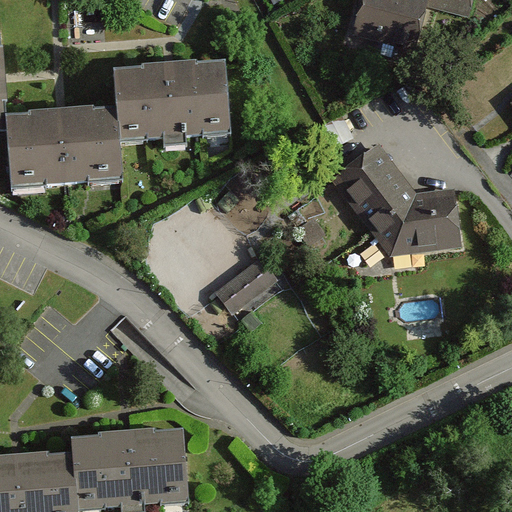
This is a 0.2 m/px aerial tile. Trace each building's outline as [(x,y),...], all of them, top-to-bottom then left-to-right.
[(430,0),(364,0),(355,40),(419,54),(430,0)] [(476,0),(438,0),(436,14),(472,22),(476,0)] [(230,136),(226,61),(113,66),(115,111),(117,141),(230,136)] [(115,111),(3,116),(4,138),(6,188),(119,183),(117,141),(115,111)] [(464,253),(454,190),(417,195),(377,144),(332,181),(388,257),(464,253)] [(260,259),(216,294),(235,317),(279,281),(260,259)] [(187,504),(185,433),(72,437),(73,454),(74,511),(79,511),(120,511),(142,511),(142,505),(187,504)] [(74,511),(73,454),(0,456),(0,511),(74,511)]
